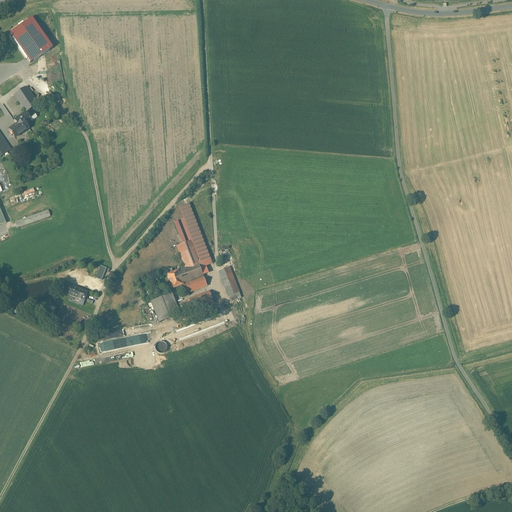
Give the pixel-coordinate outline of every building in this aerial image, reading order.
[(32,20),(9,37),(31,64),(52,48),(32,20)] [(10,68),(0,76),(0,93),(3,97),(22,83),(10,68)] [(26,113),(28,112),(36,106),(23,89),(13,96),(26,113)] [(28,112),(26,113),(30,120),(31,121),(37,118),(34,113),(30,115),(28,112)] [(26,113),(14,121),(17,125),(9,131),(14,139),(29,129),(25,123),(30,120),(26,113)] [(0,156),(10,150),(0,135),(0,156)] [(35,194),(34,189),(22,193),(24,197),(35,194)] [(177,248),(185,269),(198,264),(200,269),(213,264),(190,205),(179,209),(192,242),(177,248)] [(48,211),(15,223),(17,228),(50,217),(48,211)] [(226,248),(229,247),(229,246),(219,248),(221,257),(227,256),(226,248)] [(185,269),(178,272),(183,285),(187,294),(207,286),(200,269),(198,264),(185,269)] [(229,268),(219,272),(229,297),(239,293),(229,268)] [(105,271),(100,269),(97,276),(102,278),(105,271)] [(178,272),(168,275),(173,289),(183,285),(178,272)] [(88,292),(70,285),(66,294),(84,301),(88,292)] [(209,292),(189,300),(193,311),(214,303),(209,292)] [(172,294),(151,302),(159,323),(180,315),(172,294)] [(159,342),(158,352),(166,352),(167,343),(159,342)]
